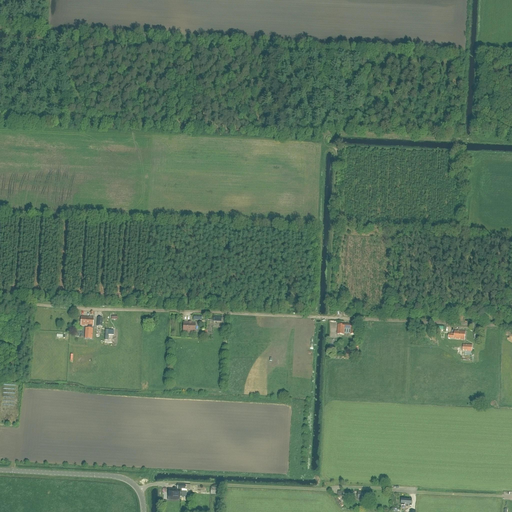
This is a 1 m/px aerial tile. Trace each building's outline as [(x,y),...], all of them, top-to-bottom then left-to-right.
[(80,326),(88,327),(87,339),(92,339),(93,329),(92,329),(92,327),(93,327),(94,318),(81,317),(80,326)] [(183,332),(195,333),(195,324),(183,323),(183,332)] [(355,336),(355,325),(344,325),(344,326),(338,326),(338,335),(344,335),(344,330),(351,330),(351,336),(355,336)] [(448,339),(450,336),(463,341),(464,337),(451,332),(448,339)] [(168,497),(169,497),(169,499),(175,499),(175,497),(179,497),(180,490),(185,490),(185,485),(177,485),(177,490),(168,490),(168,497)] [(353,498),(353,492),(343,492),(343,497),(344,497),(344,500),(346,501),(346,498),(353,498)] [(358,493),(358,501),(373,502),(373,494),(358,493)]
